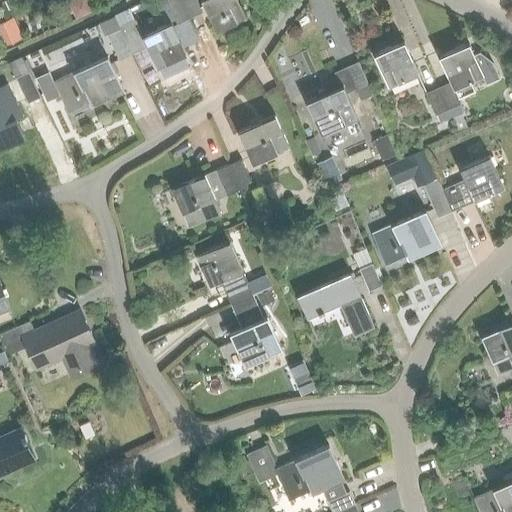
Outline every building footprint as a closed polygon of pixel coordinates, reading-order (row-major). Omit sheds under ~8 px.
[(74,0),(69,3),(76,19),(91,12),(86,0),(74,0)] [(165,0),(176,23),(189,17),(180,0),(165,0)] [(180,0),(189,17),(201,11),(195,0),(180,0)] [(236,0),(200,0),(216,31),(245,18),(236,0)] [(129,7),(113,15),(118,25),(134,17),(129,7)] [(134,17),(118,25),(131,53),(146,46),(151,57),(156,68),(158,67),(163,78),(188,66),(183,55),(186,54),(183,48),(172,25),(170,22),(166,24),(142,35),(134,17)] [(119,28),(107,34),(118,59),(131,53),(119,28)] [(6,38),(10,45),(22,40),(19,32),(6,38)] [(374,54),(388,87),(418,74),(403,41),(374,54)] [(450,81),(438,87),(447,109),(460,103),(457,97),(474,90),(470,81),(483,75),(487,83),(500,77),(492,60),(479,50),(473,53),(468,43),(439,56),(450,81)] [(21,55),(8,61),(15,77),(28,71),(21,55)] [(54,80),(67,109),(87,100),(91,107),(103,102),(100,94),(120,85),(107,56),(54,80)] [(358,61),(345,67),(355,89),(367,83),(358,61)] [(28,71),(15,77),(25,98),(27,102),(40,96),(28,71)] [(367,83),(355,89),(359,100),(372,94),(367,83)] [(316,97),(306,101),(320,134),(357,118),(346,93),(342,85),(340,86),(316,97)] [(9,106),(0,86),(0,150),(24,139),(15,119),(22,115),(16,103),(9,106)] [(438,87),(425,93),(435,114),(447,109),(438,87)] [(460,103),(447,109),(451,117),(460,113),(464,112),(460,103)] [(447,109),(435,114),(439,123),(451,117),(447,109)] [(238,131),(252,164),(289,148),(275,115),(238,131)] [(403,157),(385,165),(394,187),(413,179),(416,186),(423,184),(436,178),(423,148),(403,157)] [(459,168),(473,201),(503,188),(489,155),(459,168)] [(228,163),(239,189),(252,184),(241,158),(228,163)] [(239,189),(228,163),(215,169),(226,195),(239,189)] [(333,169),(319,175),(324,186),(338,180),(333,169)] [(171,188),(187,225),(220,211),(204,174),(171,188)] [(436,178),(423,184),(437,217),(451,210),(442,188),(437,177),(436,178)] [(455,183),(442,188),(451,210),(464,205),(455,183)] [(417,247),(437,239),(425,209),(372,233),(384,262),(405,253),(408,260),(421,254),(417,247)] [(229,241),(196,255),(209,285),(220,280),(242,270),(229,241)] [(366,250),(353,255),(359,268),(372,263),(366,250)] [(359,268),(368,290),(381,285),(372,263),(359,268)] [(339,304),(353,335),(373,327),(350,272),(297,296),(307,319),(339,304)] [(266,273),(247,281),(252,294),(271,286),(266,273)] [(247,281),(225,291),(230,304),(252,294),(247,281)] [(0,311),(9,308),(0,284),(0,311)] [(269,290),(257,295),(262,306),(274,301),(269,290)] [(252,294),(230,304),(236,316),(258,307),(252,294)] [(8,355),(27,346),(37,367),(64,354),(72,372),(95,362),(87,344),(92,342),(79,311),(34,331),(29,320),(0,333),(0,338),(3,345),(4,345),(8,355)] [(241,327),(230,332),(244,365),(281,349),(266,316),(263,318),(241,327)] [(511,322),(481,336),(497,373),(511,366),(511,322)] [(302,361),(290,367),(295,379),(307,374),(302,361)] [(79,425),(84,438),(94,434),(88,422),(79,425)] [(0,436),(0,473),(33,459),(19,427),(0,436)] [(328,444),(275,468),(276,469),(278,474),(288,497),(308,488),(311,495),(322,490),(323,490),(328,500),(344,493),(336,475),(338,475),(341,473),(328,444)] [(266,445),(246,454),(258,482),(278,474),(275,468),(276,467),(266,445)] [(511,511),(511,479),(473,497),(479,511),(511,511)] [(328,500),(327,500),(331,511),(334,511),(354,503),(349,491),(346,492),(344,493),(328,500)] [(334,511),(358,511),(354,503),(334,511)]
